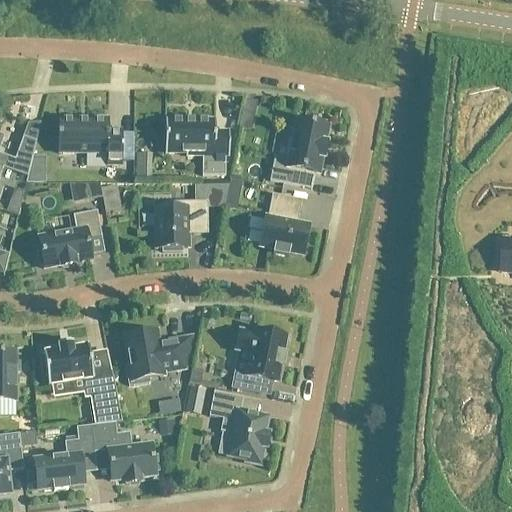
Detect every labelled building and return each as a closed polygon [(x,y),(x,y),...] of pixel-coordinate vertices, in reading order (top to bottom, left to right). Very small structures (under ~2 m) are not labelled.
[(245,100),(242,113),(255,115),(257,102),(245,100)] [(308,123),(297,121),(289,161),(274,158),(270,182),(304,189),(307,173),(319,175),(322,159),(324,159),(327,144),(325,143),(328,127),(326,126),(326,122),(309,119),(308,123)] [(58,120),(58,154),(107,155),(107,166),(122,166),(122,131),(109,131),(109,120),(58,120)] [(187,158),(187,157),(202,157),(202,177),(225,177),(225,157),(228,157),(228,158),(229,158),(229,132),(228,132),(228,133),(215,133),(215,121),(214,121),(214,122),(166,122),(166,121),(165,121),(165,155),(166,155),(166,154),(186,155),(186,158),(187,158)] [(0,167),(3,169),(27,177),(36,142),(23,138),(15,160),(0,154),(0,142),(1,140),(0,139),(0,167)] [(149,155),(137,155),(136,179),(149,179),(149,155)] [(230,180),(227,195),(240,198),(243,183),(230,180)] [(100,185),(87,185),(90,201),(102,199),(100,185)] [(194,187),(195,203),(171,203),(171,209),(155,210),(156,250),(162,250),(162,254),(182,253),(182,249),(188,249),(188,233),(192,233),(192,235),(208,235),(207,209),(223,209),(228,186),(194,187)] [(116,187),(101,189),(104,204),(119,201),(116,187)] [(289,254),(303,256),(309,227),(295,224),(296,218),(298,219),(301,201),(272,195),(267,219),(266,219),(260,248),(273,251),(273,256),(288,259),(289,254)] [(9,200),(6,213),(18,216),(21,202),(9,200)] [(76,266),(76,264),(91,261),(88,240),(102,238),(97,212),(73,217),(76,231),(66,233),(38,238),(41,251),(37,252),(40,268),(44,267),(44,270),(60,267),(60,269),(76,266)] [(511,241),(505,241),(502,274),(511,274),(511,241)] [(260,394),(263,381),(278,383),(287,337),(255,331),(255,335),(239,332),(235,351),(251,354),(247,376),(235,374),(232,389),(260,394)] [(129,387),(149,384),(149,380),(164,377),(163,374),(185,370),(191,339),(191,338),(166,342),(166,345),(159,346),(156,332),(125,337),(130,366),(126,367),(129,387)] [(95,426),(115,424),(122,423),(111,372),(93,375),(88,346),(73,348),(73,343),(57,346),(57,350),(43,352),(43,358),(40,358),(43,376),(46,375),(48,386),(82,381),(85,398),(91,398),(95,426)] [(0,401),(16,401),(16,374),(20,374),(20,356),(16,356),(16,353),(13,353),(13,349),(0,349),(0,401)] [(192,369),(189,384),(200,386),(203,371),(192,369)] [(204,391),(191,388),(187,405),(201,408),(204,391)] [(214,393),(209,417),(223,420),(220,433),(232,435),(227,458),(245,461),(245,464),(261,467),(264,449),(266,449),(269,434),(265,434),(268,418),(240,413),(243,399),(214,393)] [(143,420),(124,421),(125,432),(143,432),(143,420)] [(159,433),(175,431),(174,422),(158,424),(159,433)] [(95,426),(91,427),(94,454),(108,452),(111,483),(126,481),(126,485),(141,483),(141,479),(155,477),(154,473),(158,472),(157,457),(153,458),(151,446),(131,448),(130,434),(117,435),(115,424),(95,426)] [(94,454),(91,427),(76,428),(77,441),(64,443),(66,456),(34,460),(37,491),(53,489),(54,492),(68,490),(68,488),(84,486),(80,455),(94,454)] [(0,443),(2,462),(0,461),(0,496),(11,495),(8,472),(23,470),(19,435),(0,436),(0,443)]
